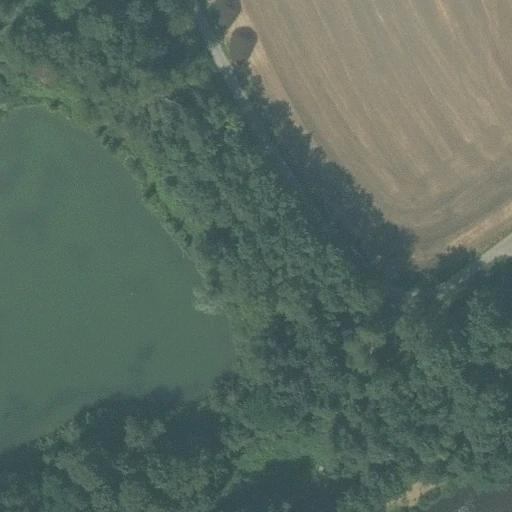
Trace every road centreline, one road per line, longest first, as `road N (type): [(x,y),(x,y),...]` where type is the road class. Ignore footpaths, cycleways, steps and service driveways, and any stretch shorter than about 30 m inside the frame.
road 1 (residential): [(184,0),(228,90),(356,268),(397,295),(447,290),(511,245)]
road 2 (track): [(0,117),(26,103),(57,109),(96,132),(129,166),(144,209),(227,323),(229,356)]
